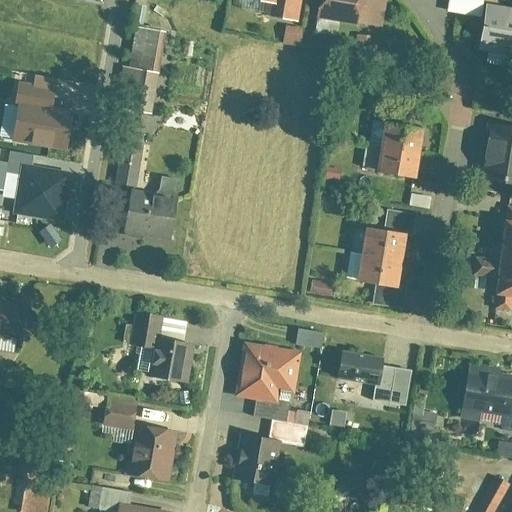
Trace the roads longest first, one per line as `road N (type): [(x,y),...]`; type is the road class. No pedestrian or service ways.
road 1 (residential): [(427,0),(436,29),(467,72),(426,337)]
road 2 (residential): [(119,0),(75,275)]
road 3 (residential): [(198,511),(231,304)]
road 4 (residential): [(231,304),(426,337)]
road 5 (residential): [(75,275),(231,304)]
